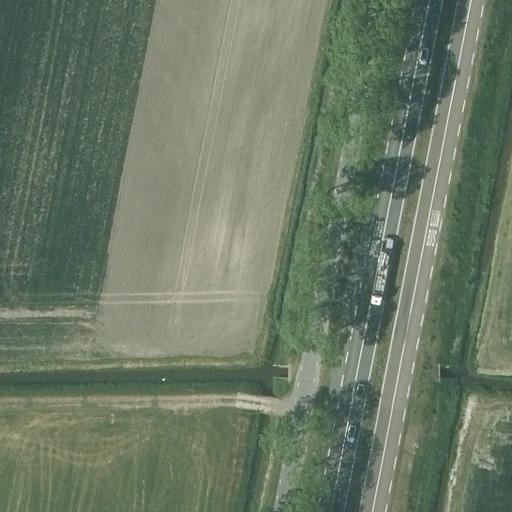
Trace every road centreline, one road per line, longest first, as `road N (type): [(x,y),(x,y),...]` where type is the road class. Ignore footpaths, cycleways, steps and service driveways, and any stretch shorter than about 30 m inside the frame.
road 1 (primary): [(428,0),(328,511)]
road 2 (primary): [(373,511),(472,0)]
road 3 (unclassified): [(282,511),(380,0)]
